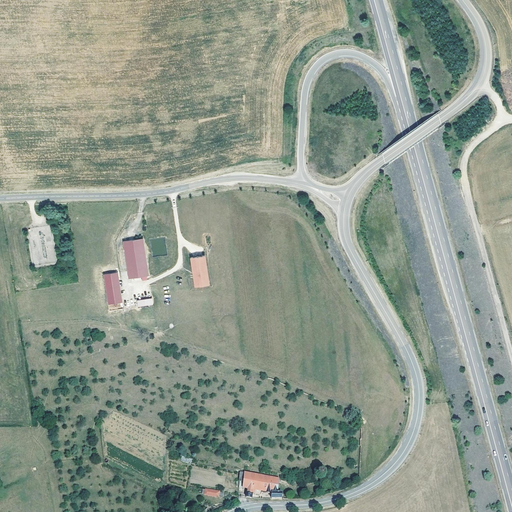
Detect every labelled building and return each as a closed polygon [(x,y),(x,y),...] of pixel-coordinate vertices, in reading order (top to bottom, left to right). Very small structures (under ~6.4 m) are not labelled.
[(491,137),(487,138),(489,148),(496,146),(494,138),(492,139),(491,137)] [(30,228),(31,237),(36,236),(35,232),(40,232),(40,231),(44,231),(45,234),(50,233),(50,226),(30,228)] [(55,261),(52,236),(44,237),(46,252),(44,252),(44,257),(48,256),(48,262),(55,261)] [(123,239),(128,276),(148,273),(143,236),(123,239)] [(191,258),(195,286),(210,284),(205,256),(191,258)] [(122,303),(118,272),(104,274),(107,305),(122,303)] [(153,305),(152,298),(137,301),(138,307),(153,305)] [(181,459),(192,463),(192,461),(194,458),(183,454),(181,459)] [(253,489),(255,490),(266,492),(272,493),(271,499),(281,499),(282,493),(277,492),(279,479),(253,474),(241,471),(240,481),(239,488),(242,488),(242,487),(247,488),(245,496),(246,496),(251,498),(252,494),(253,489)] [(218,497),(219,492),(203,488),(202,494),(218,497)]
